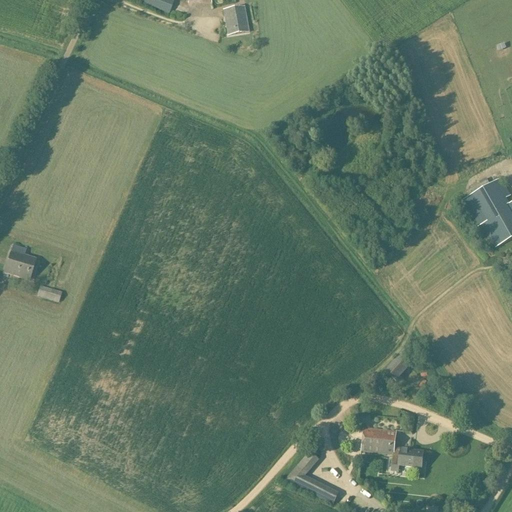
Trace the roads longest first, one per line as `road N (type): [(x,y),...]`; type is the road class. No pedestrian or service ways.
road 1 (track): [(231,511),(350,400),(384,399),(511,450)]
road 2 (unclassified): [(0,197),(95,0)]
